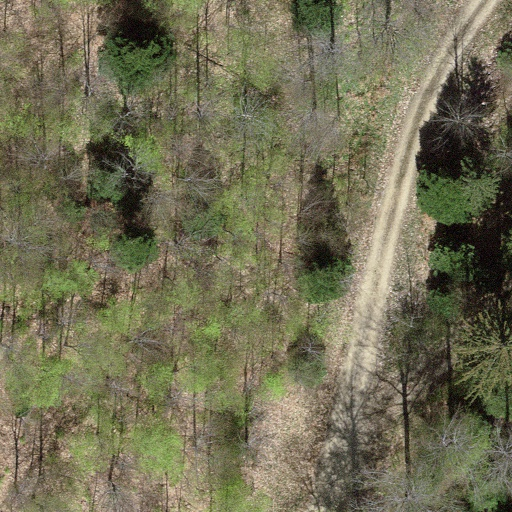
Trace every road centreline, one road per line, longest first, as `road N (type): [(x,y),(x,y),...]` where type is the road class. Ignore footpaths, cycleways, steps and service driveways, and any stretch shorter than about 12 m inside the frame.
road 1 (track): [(352,421),(394,238),(453,53),(504,0)]
road 2 (track): [(121,0),(16,114),(0,157)]
road 3 (track): [(511,299),(352,421)]
